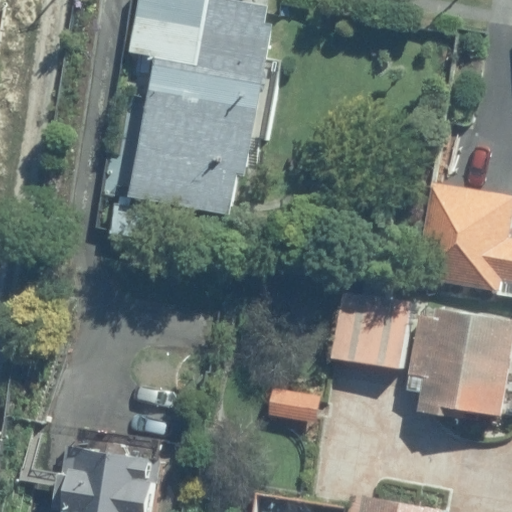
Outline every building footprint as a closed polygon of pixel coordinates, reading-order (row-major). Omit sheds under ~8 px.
[(293,8),(243,0),(139,0),(103,232),(149,239),(155,206),(259,222),(293,8)] [(511,195),(435,185),(422,279),(497,290),(496,298),(511,300),(511,195)] [(220,306),(70,284),(47,439),(26,436),(19,485),(64,491),(60,511),(177,511),(200,360),(212,361),(220,306)] [(511,316),(345,296),(337,362),(414,371),(411,389),(433,392),(430,420),(479,426),(480,418),(511,421),(511,316)] [(472,511),(473,508),(377,494),(374,511),(472,511)]
